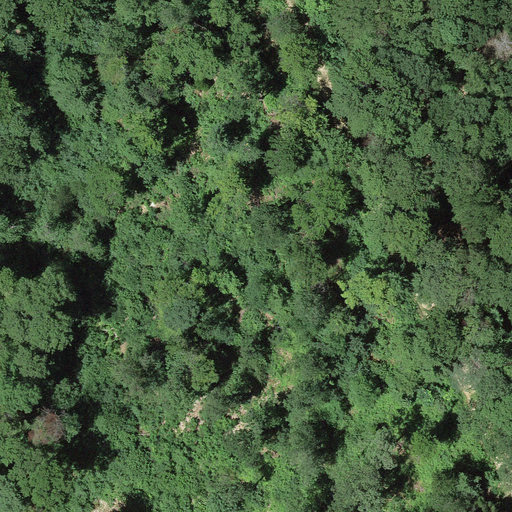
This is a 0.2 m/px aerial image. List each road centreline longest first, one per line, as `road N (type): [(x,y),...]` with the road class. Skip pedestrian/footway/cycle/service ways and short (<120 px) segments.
road 1 (track): [(511,496),(366,185),(293,0)]
road 2 (track): [(366,185),(377,42),(409,0)]
